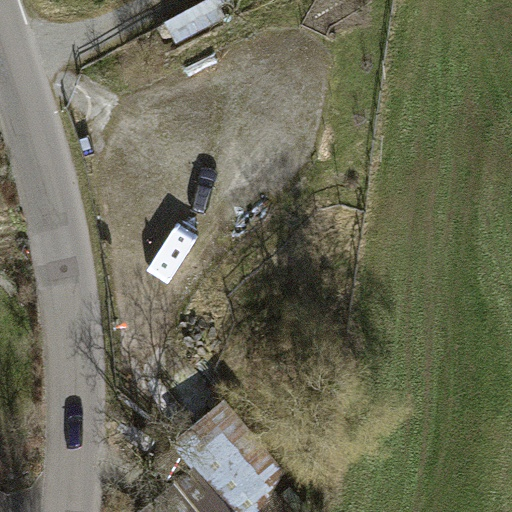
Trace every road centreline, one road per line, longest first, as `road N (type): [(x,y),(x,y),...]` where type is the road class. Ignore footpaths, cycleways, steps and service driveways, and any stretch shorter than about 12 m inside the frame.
road 1 (tertiary): [(0,20),(58,225),(75,336),(70,511)]
road 2 (track): [(22,89),(180,0)]
